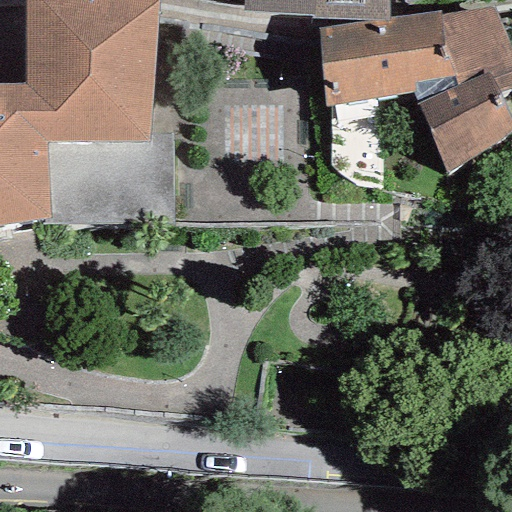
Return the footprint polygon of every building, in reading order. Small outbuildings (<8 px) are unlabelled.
[(0,225),(49,216),(45,142),(147,142),(157,0),(24,0),(26,85),(0,84),(0,225)] [(313,14),(312,0),(240,0),(240,12),(313,14)] [(312,0),(313,14),(312,19),(388,21),(387,0),(312,0)] [(511,50),(493,7),(440,16),(451,76),(414,83),(414,93),(410,93),(449,178),(511,132),(511,123),(498,93),(511,88),(511,50)] [(353,24),(317,29),(324,108),(410,93),(414,93),(414,83),(451,76),(440,16),(439,11),(390,17),(391,24),(353,24)]
